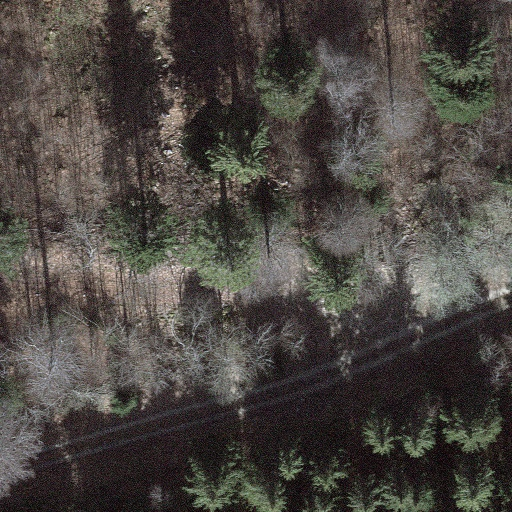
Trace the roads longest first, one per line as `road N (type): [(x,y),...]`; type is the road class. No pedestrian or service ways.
road 1 (track): [(0,466),(511,288)]
road 2 (track): [(0,252),(460,303)]
